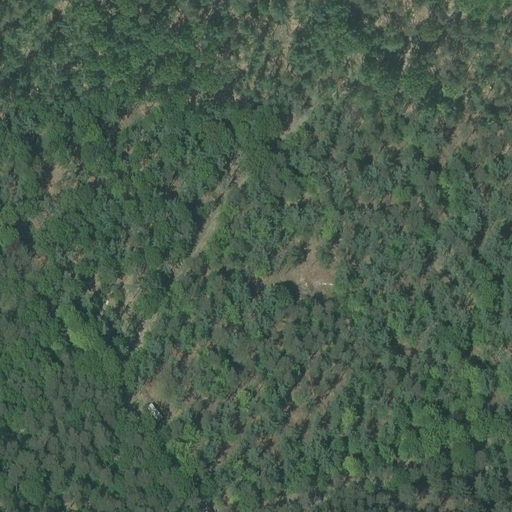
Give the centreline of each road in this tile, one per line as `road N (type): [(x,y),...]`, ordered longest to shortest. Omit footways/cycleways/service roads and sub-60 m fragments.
road 1 (track): [(106,393),(213,223),(272,150),(347,86),(480,0)]
road 2 (track): [(338,93),(511,373)]
road 3 (track): [(202,511),(0,255)]
road 4 (track): [(258,511),(511,439)]
